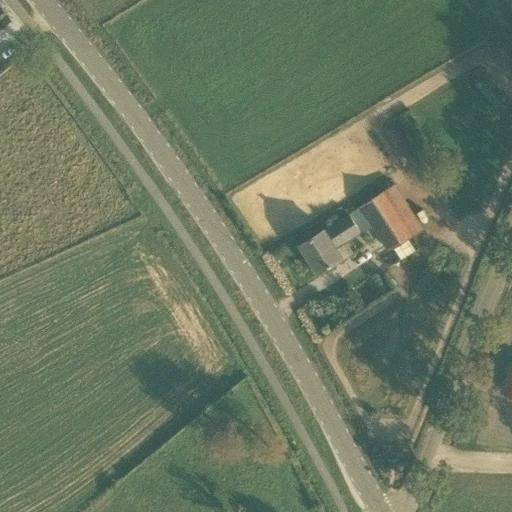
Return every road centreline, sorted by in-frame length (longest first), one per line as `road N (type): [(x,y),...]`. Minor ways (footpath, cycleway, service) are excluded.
road 1 (tertiary): [(384,511),(209,221),(40,0)]
road 2 (unclassified): [(401,511),(511,240)]
